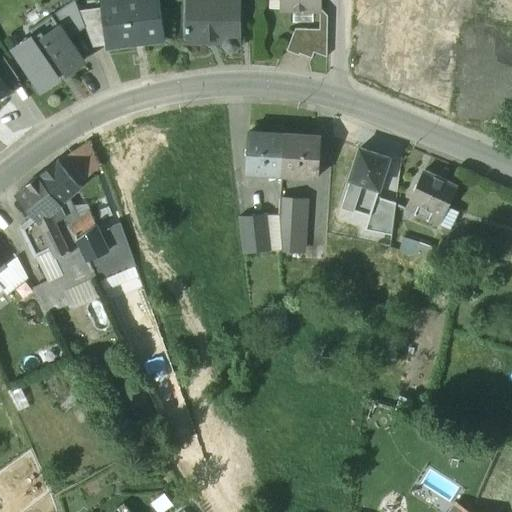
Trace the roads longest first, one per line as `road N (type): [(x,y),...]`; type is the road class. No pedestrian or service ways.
road 1 (residential): [(338,95),(271,84),(148,96),(96,115),(0,181)]
road 2 (residential): [(511,169),(338,95)]
